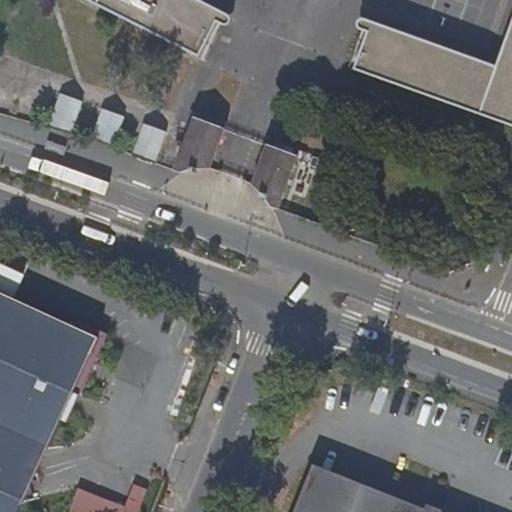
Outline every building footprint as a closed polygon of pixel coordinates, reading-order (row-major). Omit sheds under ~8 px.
[(85,0),(205,60),(228,15),(199,0),(85,0)] [(511,22),(496,67),(366,20),(349,67),(511,126),(511,22)] [(61,92),(47,128),(48,128),(70,134),(83,102),(61,92)] [(103,108),(90,140),(113,149),(125,117),(103,108)] [(192,121),(173,171),(181,173),(196,173),(197,170),(210,169),(228,123),(192,109),(188,119),(192,121)] [(145,123),(132,155),(155,164),(167,131),(145,123)] [(261,197),(271,206),(278,209),(298,161),(302,163),(306,153),(271,139),(253,186),(262,194),(261,197)] [(68,149),(49,142),(48,146),(47,150),(65,156),(68,149)] [(0,482),(66,325),(0,295),(0,482)] [(100,341),(66,325),(0,482),(0,511),(20,511),(28,497),(100,341)] [(389,508),(392,500),(317,470),(314,478),(389,508)] [(425,511),(422,511),(392,500),(389,508),(314,478),(312,477),(297,511),(441,511),(428,506),(425,511)]
